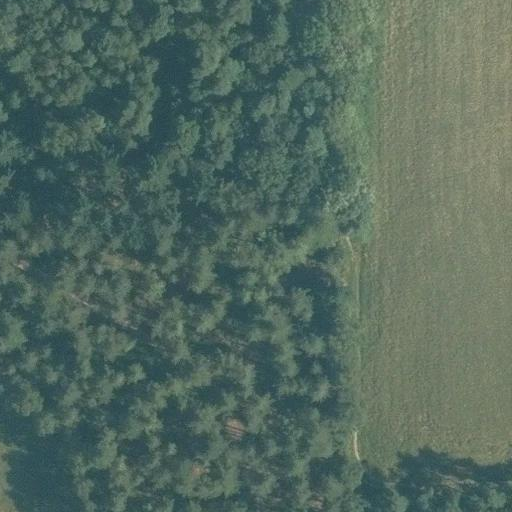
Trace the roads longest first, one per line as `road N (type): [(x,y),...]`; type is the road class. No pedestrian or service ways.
road 1 (track): [(0,258),(92,305),(184,375),(255,511)]
road 2 (track): [(245,483),(511,481)]
